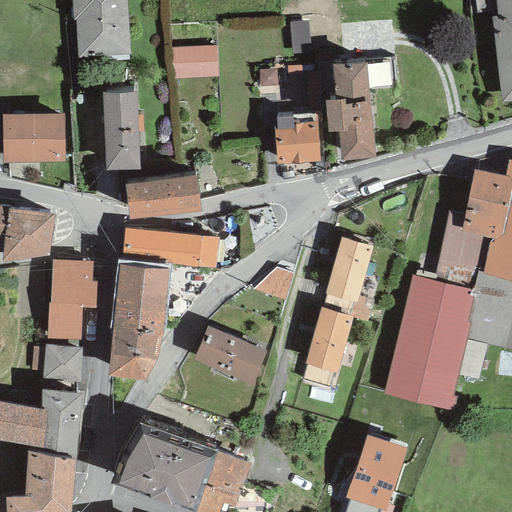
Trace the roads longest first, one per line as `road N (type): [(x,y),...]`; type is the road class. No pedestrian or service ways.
road 1 (residential): [(99,496),(195,319),(344,188)]
road 2 (residential): [(102,221),(99,496)]
road 3 (residential): [(344,188),(102,221)]
road 4 (residential): [(511,139),(344,188)]
